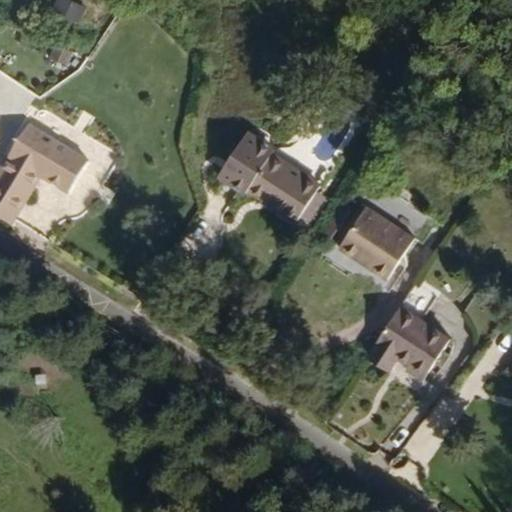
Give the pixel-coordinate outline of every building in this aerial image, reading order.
[(76,23),(85,7),(71,0),(57,0),(52,10),(76,23)] [(0,221),(13,229),(43,180),(68,195),(88,163),(27,126),(0,169),(0,221)] [(273,154),(275,152),(247,135),(221,177),(248,194),(250,190),(301,222),(324,185),(273,154)] [(390,282),(416,240),(365,209),(339,251),(390,282)] [(453,340),(401,308),(377,347),(381,350),(374,361),(396,374),(403,362),(413,368),(410,373),(427,383),(453,340)] [(111,350),(125,332),(105,320),(94,340),(111,350)]
